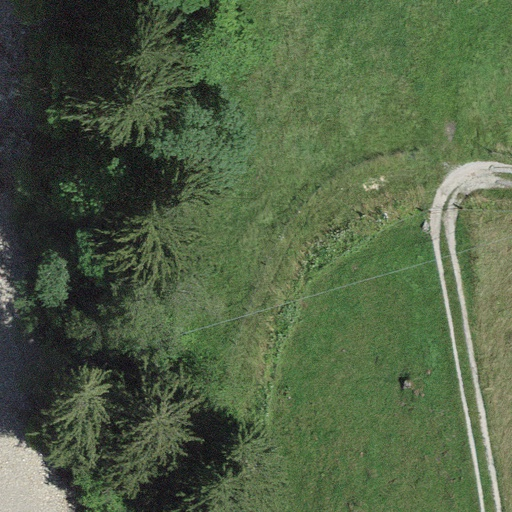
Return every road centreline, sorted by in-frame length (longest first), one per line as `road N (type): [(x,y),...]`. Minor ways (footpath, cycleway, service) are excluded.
road 1 (track): [(215,443),(284,266),(306,231),(383,176),(426,170),(469,178)]
road 2 (track): [(511,178),(469,178),(436,204),(436,249),(486,511)]
